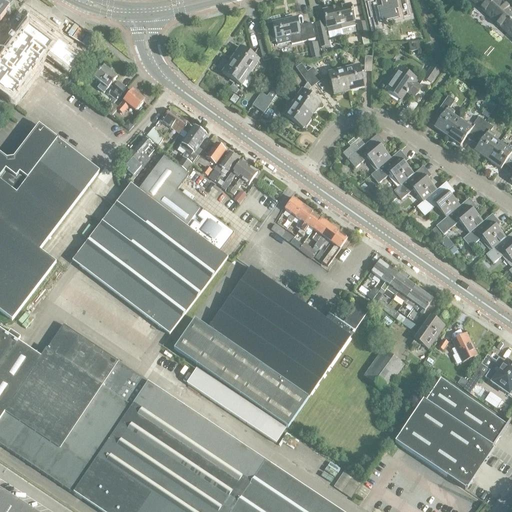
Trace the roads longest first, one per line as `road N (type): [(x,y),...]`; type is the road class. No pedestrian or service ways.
road 1 (residential): [(511,206),(373,118),(331,133),(302,177)]
road 2 (tertiary): [(511,323),(302,177)]
road 3 (tertiary): [(302,177),(157,69)]
road 4 (unknown): [(262,231),(269,250),(319,280),(334,275),(374,227)]
